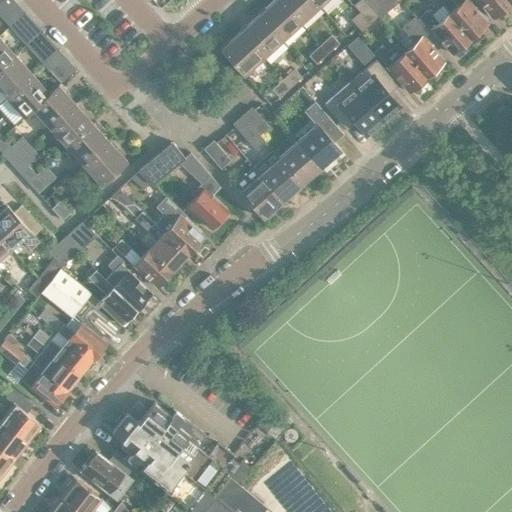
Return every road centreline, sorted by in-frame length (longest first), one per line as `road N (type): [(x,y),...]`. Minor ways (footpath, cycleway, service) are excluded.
road 1 (residential): [(7,511),(149,342),(272,249),(293,244),(511,51)]
road 2 (residential): [(163,41),(136,74),(113,86),(39,0)]
